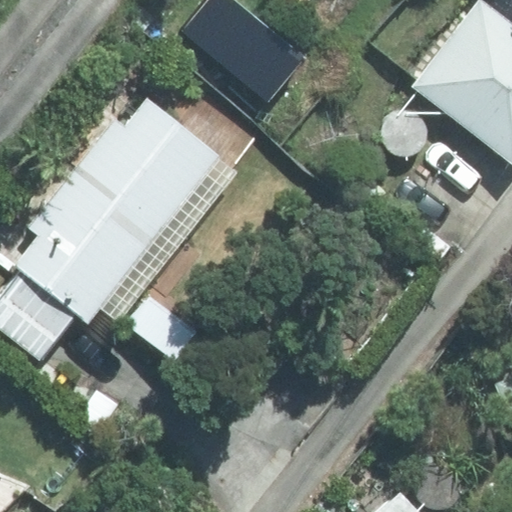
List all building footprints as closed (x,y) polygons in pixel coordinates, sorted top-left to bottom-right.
[(511,26),(478,0),(468,0),(405,83),(503,159),(511,146),(511,26)] [(16,265),(0,284),(0,327),(30,351),(65,308),(77,317),(209,152),(136,93),(115,119),(109,115),(16,228),(23,234),(6,258),(16,265)] [(454,240),(394,182),(370,207),(429,266),(454,240)] [(511,370),(485,380),(511,455),(511,370)] [(369,511),(412,511),(393,488),(367,508),(369,511)]
